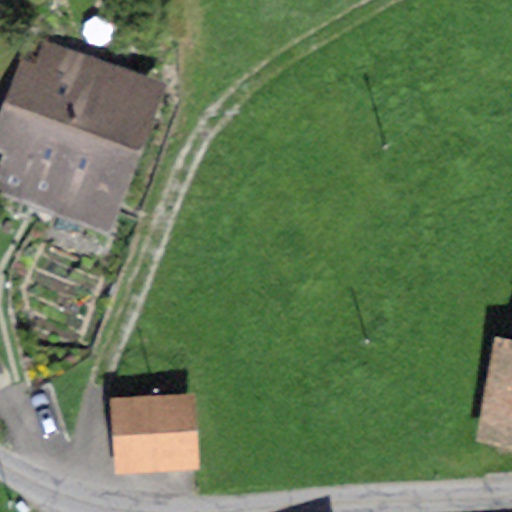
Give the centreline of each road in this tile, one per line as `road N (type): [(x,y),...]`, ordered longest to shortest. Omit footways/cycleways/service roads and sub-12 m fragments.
road 1 (track): [(63,494),(184,170),(216,120),(275,64),(382,0)]
road 2 (residential): [(511,494),(296,511)]
